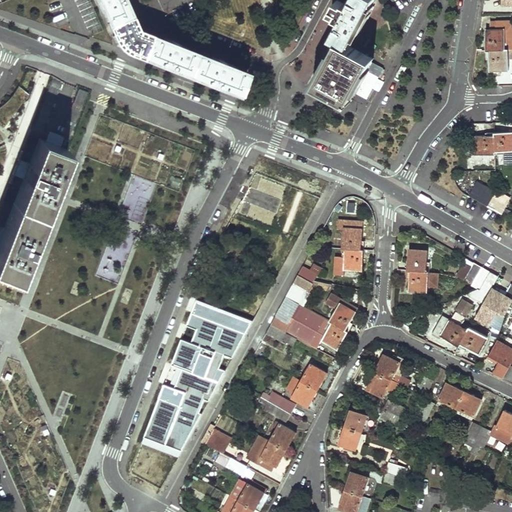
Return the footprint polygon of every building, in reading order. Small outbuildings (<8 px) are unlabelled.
[(97,0),(99,4),(102,3),(119,41),(129,49),(238,92),(246,73),(222,63),(222,61),(210,56),(209,58),(176,45),(176,42),(163,37),(162,39),(135,29),(122,0),(97,0)] [(317,86),(314,90),(326,97),(328,92),(348,103),(365,72),(372,58),(349,46),(358,30),(361,31),(366,22),(371,14),(367,12),(373,0),(352,0),(333,36),(339,40),(315,85),(317,86)] [(510,20),(492,20),(492,30),(487,29),(487,47),(508,47),(508,41),(505,41),(505,30),(510,30),(510,20)] [(508,47),(487,47),(487,59),(491,59),(491,70),(508,70),(508,47)] [(0,110),(0,125),(6,129),(27,93),(15,86),(0,110)] [(41,139),(0,243),(0,271),(14,278),(25,252),(32,255),(38,241),(30,238),(65,149),(60,147),(64,137),(50,131),(46,141),(41,139)] [(504,164),(511,163),(511,132),(495,133),(495,155),(503,155),(504,164)] [(495,155),(495,133),(485,133),(485,136),(475,136),(475,156),(495,155)] [(133,175),(117,214),(140,223),(156,184),(133,175)] [(487,186),(478,202),(487,207),(496,191),(487,186)] [(511,200),(496,191),(487,207),(502,215),(511,200)] [(342,249),(363,250),(364,241),(361,241),(362,230),(362,222),(338,220),(337,229),(343,229),(342,249)] [(363,250),(342,249),(342,257),(335,257),(334,274),(343,275),(343,268),(362,269),(363,250)] [(407,269),(429,271),(429,262),(426,262),(427,251),(408,249),(407,269)] [(463,281),(478,289),(487,270),(473,262),(470,267),(465,264),(459,274),(464,278),(463,281)] [(297,274),(315,280),(317,273),(309,269),(302,265),(297,274)] [(428,286),(437,287),(438,272),(429,271),(407,269),(407,278),(409,278),(409,290),(428,291),(428,286)] [(478,289),(487,295),(498,276),(487,270),(478,289)] [(297,274),(293,283),(308,291),(315,280),(297,274)] [(348,331),(353,324),(350,322),(355,313),(340,304),(342,300),(332,294),(327,303),(337,309),(330,321),(348,331)] [(465,315),(473,303),(463,296),(455,308),(465,315)] [(342,300),(340,304),(355,313),(357,309),(342,300)] [(270,324),(286,333),(290,324),(287,322),(289,318),(277,312),(270,324)] [(442,315),(433,331),(459,345),(470,327),(462,322),(460,325),(442,315)] [(348,331),(330,321),(326,329),(328,330),(322,340),(329,344),(334,347),(339,349),(348,331)] [(270,324),(265,333),(286,344),(291,336),(286,333),(270,324)] [(487,336),(470,327),(459,345),(466,349),(468,347),(478,352),(487,336)] [(375,371),(391,379),(400,362),(383,353),(375,371)] [(511,362),(501,357),(492,373),(503,378),(510,366),(511,362)] [(302,380),(318,389),(327,372),(312,363),(302,380)] [(511,366),(510,366),(503,378),(511,381),(511,366)] [(366,388),(383,396),(391,379),(375,371),(366,388)] [(302,380),(295,376),(288,388),(295,393),(302,380)] [(411,389),(426,395),(433,380),(424,376),(419,386),(414,384),(411,389)] [(318,389),(302,380),(295,393),(292,397),(308,406),(318,389)] [(438,399),(456,407),(464,390),(447,382),(438,399)] [(482,398),(464,390),(456,407),(457,408),(455,412),(471,419),(473,415),(474,416),(482,398)] [(268,401),(291,413),(295,405),(273,392),(268,401)] [(268,401),(261,397),(258,401),(270,408),(268,412),(286,422),(291,413),(268,401)] [(434,403),(424,398),(412,424),(421,428),(434,403)] [(388,400),(384,408),(400,416),(404,407),(388,400)] [(400,416),(384,408),(380,417),(395,425),(400,416)] [(345,426),(361,432),(367,415),(351,409),(345,426)] [(511,433),(511,412),(505,409),(497,425),(511,433)] [(473,423),(465,439),(474,443),(481,428),(473,423)] [(270,440),(286,449),(295,433),(279,424),(270,440)] [(361,432),(345,426),(339,444),(355,450),(361,432)] [(474,443),(470,452),(475,454),(479,446),(483,448),(490,432),(481,428),(474,443)] [(205,443),(221,452),(227,440),(211,431),(205,443)] [(270,440),(264,437),(252,458),(258,462),(261,457),(270,440)] [(261,457),(277,466),(286,449),(270,440),(261,457)] [(247,466),(221,452),(216,461),(242,474),(247,466)] [(390,461),(386,472),(403,477),(406,467),(390,461)] [(345,489),(363,495),(369,477),(351,471),(345,489)] [(386,472),(383,481),(400,487),(403,477),(386,472)] [(239,500),(256,509),(264,492),(248,484),(239,500)] [(357,511),(363,495),(345,489),(339,508),(350,511),(357,511)] [(253,511),(256,509),(239,500),(231,495),(221,511),(220,511),(219,511),(218,511),(253,511)] [(441,503),(439,511),(464,511),(465,507),(441,503)]
